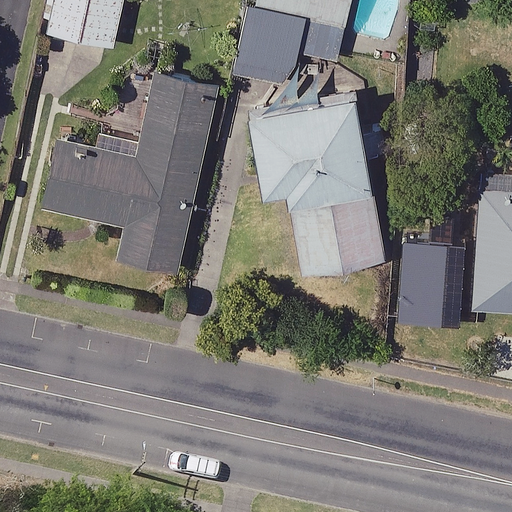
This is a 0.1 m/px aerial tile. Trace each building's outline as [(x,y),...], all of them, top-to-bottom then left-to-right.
[(116,0),(44,0),(40,20),(109,34),(116,0)] [(344,0),(286,0),(342,13),(344,0)] [(214,69),(149,54),(130,139),(51,121),(35,194),(117,212),(110,246),(171,259),(214,69)] [(381,248),(350,71),(238,90),(252,173),(281,168),(297,262),(381,248)] [(511,296),(511,174),(472,173),(465,293),(511,296)] [(439,227),(397,224),(393,307),(435,309),(439,227)]
